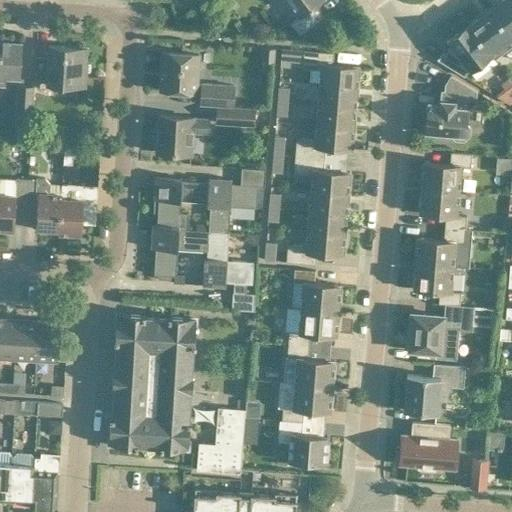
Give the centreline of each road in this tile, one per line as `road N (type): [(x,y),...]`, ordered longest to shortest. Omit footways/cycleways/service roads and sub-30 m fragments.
road 1 (residential): [(363,499),(401,31)]
road 2 (residential): [(77,285),(114,257),(129,32),(111,14),(0,6)]
road 3 (residential): [(75,511),(86,294)]
road 4 (residential): [(363,499),(511,511)]
road 5 (residential): [(212,292),(108,284),(86,294)]
